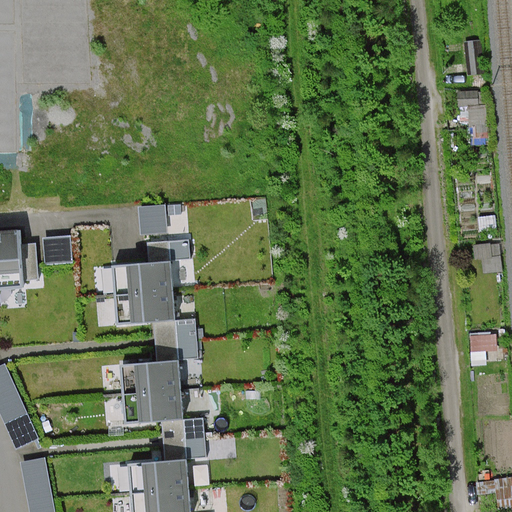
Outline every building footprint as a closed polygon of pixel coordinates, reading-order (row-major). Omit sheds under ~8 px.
[(0,163),(11,165),(23,50),(0,47),(0,163)] [(140,207),(142,234),(169,232),(167,206),(140,207)] [(18,231),(0,233),(0,278),(22,276),(18,231)] [(44,238),(46,264),(73,262),(71,236),(44,238)] [(172,263),(128,266),(133,323),(176,319),(172,263)] [(176,319),(180,360),(201,358),(197,317),(176,319)] [(180,360),(136,364),(140,421),(184,417),(180,360)] [(5,364),(0,366),(0,409),(18,448),(39,439),(5,364)] [(184,417),(187,459),(208,457),(204,415),(184,417)] [(55,511),(46,459),(21,463),(30,511),(55,511)] [(190,511),(187,459),(143,463),(146,511),(190,511)]
